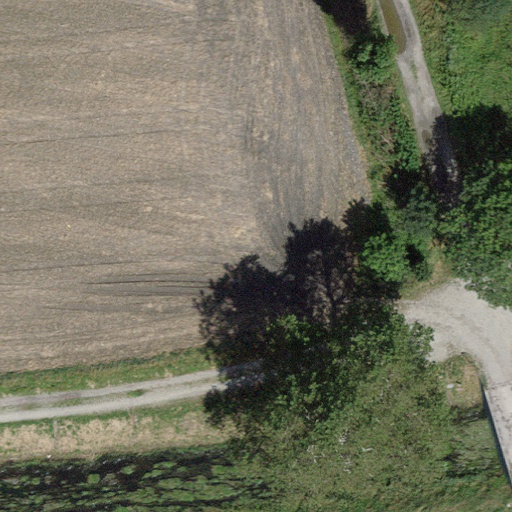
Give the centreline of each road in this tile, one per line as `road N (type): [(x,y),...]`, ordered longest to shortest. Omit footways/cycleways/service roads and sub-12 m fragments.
road 1 (track): [(511,310),(131,396),(0,409)]
road 2 (track): [(511,400),(391,0)]
